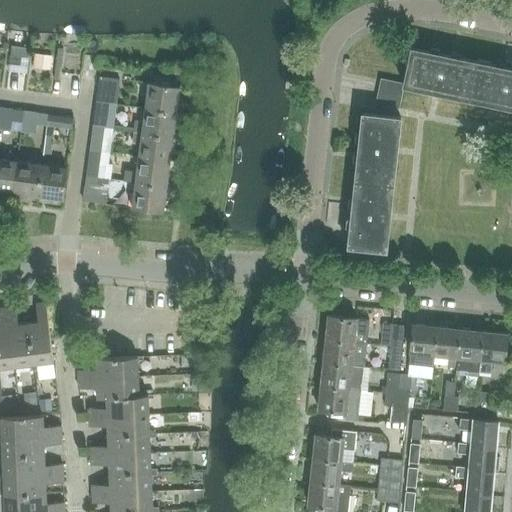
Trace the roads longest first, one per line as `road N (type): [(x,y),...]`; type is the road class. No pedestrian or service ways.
road 1 (residential): [(300,275),(336,37),(371,14),(401,9),(511,27)]
road 2 (unclassified): [(65,262),(86,107),(0,95)]
road 3 (residential): [(276,511),(300,275)]
road 4 (tertiary): [(65,262),(300,275)]
road 5 (tertiary): [(300,275),(511,294)]
road 6 (residential): [(73,511),(68,335)]
